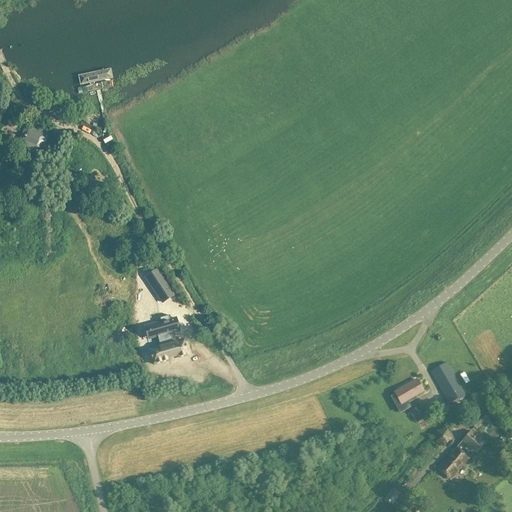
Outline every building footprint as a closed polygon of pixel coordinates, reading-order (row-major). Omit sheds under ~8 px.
[(113,78),(110,67),(77,73),(79,85),(113,78)] [(29,128),(22,144),(38,151),(43,139),(46,140),(47,136),(29,128)] [(158,284),(163,280),(156,269),(145,277),(162,303),(168,299),(158,284)] [(173,295),(163,280),(158,284),(168,299),(173,295)] [(160,323),(148,326),(144,327),(147,339),(151,337),(157,336),(160,348),(167,345),(176,343),(173,331),(179,330),(176,318),(170,320),(169,315),(159,318),(160,323)] [(176,343),(167,345),(160,348),(150,350),(154,365),(173,359),(172,357),(178,356),(179,358),(188,355),(184,341),(176,343)] [(447,362),(431,372),(449,403),(465,394),(447,362)] [(190,374),(194,384),(220,375),(216,365),(190,374)] [(395,392),(401,404),(424,392),(417,379),(395,392)] [(425,418),(419,407),(411,411),(417,422),(425,418)] [(437,432),(436,441),(444,446),(451,439),(447,430),(437,432)] [(463,441),(457,448),(457,447),(438,469),(450,479),(469,458),(474,451),(476,453),(485,443),(471,431),(462,441),(463,441)] [(393,487),(383,500),(392,506),(402,493),(393,487)]
